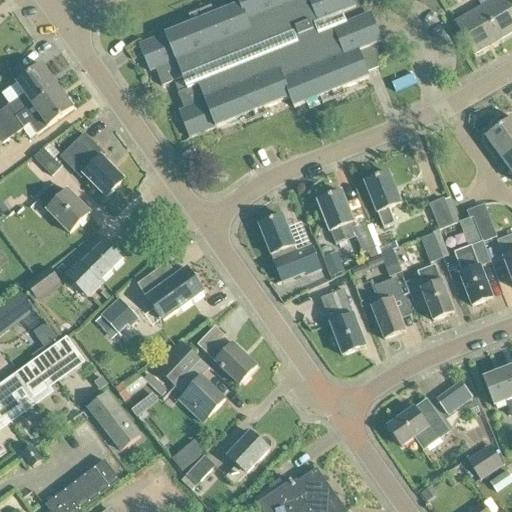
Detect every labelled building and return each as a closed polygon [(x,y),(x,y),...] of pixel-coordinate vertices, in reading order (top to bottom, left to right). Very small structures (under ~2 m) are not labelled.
[(237,0),(240,7),(140,47),(150,73),(156,71),(163,87),(183,79),(188,91),(179,94),(185,111),(180,114),(190,140),(290,100),(294,110),(370,80),(368,75),(378,71),(378,65),(378,59),(377,54),(377,51),(376,46),(383,43),(372,16),(347,26),(343,15),(356,9),(352,0),(237,0)] [(500,42),(511,35),(511,1),(511,0),(498,0),(482,10),(500,42)] [(474,57),(500,42),(482,10),(455,25),(474,57)] [(16,119),(58,89),(43,67),(17,85),(25,96),(0,114),(0,121),(1,121),(11,134),(21,126),(16,119)] [(1,121),(0,121),(0,141),(3,146),(31,127),(38,137),(74,111),(58,89),(16,119),(21,126),(11,134),(1,121)] [(503,163),(511,156),(511,121),(486,140),(503,163)] [(125,182),(103,160),(106,157),(85,136),(61,160),(82,181),(84,178),(107,200),(125,182)] [(53,180),(62,171),(44,152),(34,161),(53,180)] [(511,156),(503,163),(511,175),(511,156)] [(396,226),(390,211),(401,206),(389,175),(365,185),(377,216),(379,215),(384,230),(396,226)] [(62,198),(52,188),(38,201),(48,211),(47,212),(70,236),(91,216),(68,193),(62,198)] [(356,240),(353,231),(356,229),(342,194),(318,204),(330,235),(331,235),(336,248),(356,240)] [(439,233),(455,227),(445,201),(429,207),(439,233)] [(472,309),(493,301),(481,269),(491,265),(483,245),(496,240),(487,215),(459,225),(469,250),(454,256),(462,276),(460,277),(472,309)] [(297,253),(295,249),(283,218),(259,227),(272,258),(275,264),(274,264),(282,285),(306,275),(307,278),(321,272),(311,248),(297,253)] [(363,257),(376,252),(365,225),(356,229),(353,231),(356,240),(363,257)] [(430,267),(449,260),(439,234),(433,236),(434,237),(421,242),(430,267)] [(511,240),(499,245),(505,260),(504,261),(511,281),(511,240)] [(102,282),(124,261),(106,243),(83,266),(81,263),(65,279),(89,303),(105,286),(102,282)] [(390,253),(395,276),(409,273),(404,250),(390,253)] [(441,285),(435,269),(419,276),(425,291),(421,292),(434,323),(454,316),(443,285),(441,285)] [(204,294),(187,271),(162,289),(155,280),(138,293),(154,315),(149,318),(158,331),(179,316),(177,314),(204,294)] [(40,306),(63,290),(49,272),(23,291),(33,305),(37,302),(40,306)] [(385,342),(406,334),(394,303),(403,300),(396,281),(375,289),(379,299),(370,302),(373,310),(372,310),(385,342)] [(354,318),(344,292),(321,301),(326,314),(332,312),(336,324),(331,326),(343,358),(367,349),(355,317),(354,318)] [(0,341),(36,313),(20,293),(0,307),(0,341)] [(131,332),(140,324),(120,302),(101,319),(102,320),(96,326),(113,344),(128,329),(131,332)] [(224,338),(215,329),(198,347),(216,364),(215,365),(239,388),(257,369),(233,346),(235,344),(233,342),(234,340),(228,335),(224,338)] [(45,383),(79,358),(65,339),(0,387),(0,424),(22,408),(12,394),(22,386),(32,400),(49,388),(45,383)] [(202,427),(226,402),(202,379),(210,371),(181,345),(157,371),(185,398),(178,405),(202,427)] [(494,409),(507,404),(511,417),(511,388),(506,373),(484,381),(494,409)] [(100,393),(108,388),(102,380),(95,386),(100,393)] [(122,453),(141,439),(107,396),(89,410),(122,453)] [(449,434),(427,403),(416,412),(415,410),(387,429),(402,450),(416,440),(424,451),(449,434)] [(53,429),(61,423),(55,415),(48,420),(53,429)] [(44,435),(52,430),(46,422),(39,427),(44,435)] [(259,443),(250,435),(227,460),(236,469),(225,480),(234,489),(245,477),(246,477),(272,450),(272,445),(267,441),(262,440),(259,443)] [(189,471),(213,452),(203,440),(179,458),(189,471)] [(493,447),(469,462),(481,482),(505,467),(493,447)] [(22,458),(32,472),(43,464),(33,450),(22,458)] [(190,496),(216,469),(206,459),(186,480),(183,477),(177,483),(190,496)] [(46,509),(47,511),(82,511),(119,484),(104,464),(46,509)] [(289,485),(258,508),(260,511),(345,511),(318,472),(292,490),(289,485)] [(511,484),(511,481),(506,474),(489,485),(496,496),(511,484)] [(431,489),(420,496),(426,506),(437,498),(431,489)]
